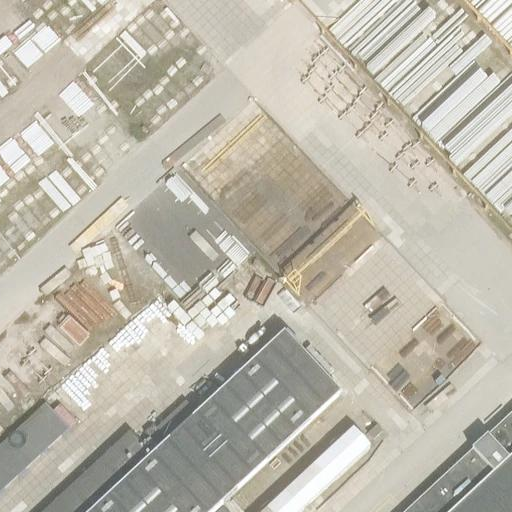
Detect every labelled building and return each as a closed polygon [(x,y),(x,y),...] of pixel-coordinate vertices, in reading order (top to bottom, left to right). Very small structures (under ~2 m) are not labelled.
[(349,0),(325,24),(511,217),(511,105),(501,111),(503,126),(511,131),(511,166),(507,163),(511,159),(468,134),(464,96),(486,93),(483,66),(500,50),(451,0),(349,0)] [(130,433),(45,511),(215,511),(341,396),(326,379),(302,354),(284,335),(199,414),(197,417),(170,442),(160,451),(149,440),(142,446),(130,433)] [(0,492),(4,496),(76,427),(51,401),(0,450),(0,492)] [(511,511),(511,417),(409,511),(511,511)] [(154,425),(144,434),(159,450),(169,441),(159,429),(154,425)] [(377,427),(367,436),(373,442),(382,433),(377,427)] [(303,511),(371,449),(354,430),(266,511),(303,511)]
